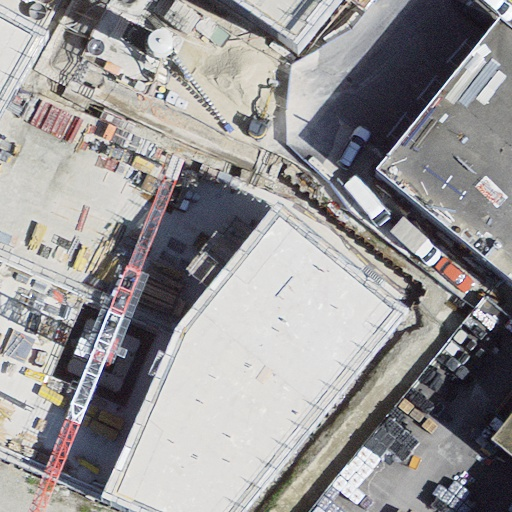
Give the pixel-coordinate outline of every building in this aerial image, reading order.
[(325,0),(225,0),(289,48),(325,0)] [(0,119),(44,32),(0,9),(0,119)] [(511,25),(510,24),(396,163),(382,180),(511,287),(511,25)] [(252,511),(413,312),(274,212),(176,321),(105,502),(129,511),(252,511)] [(511,511),(511,430),(498,448),(511,458),(511,511)]
